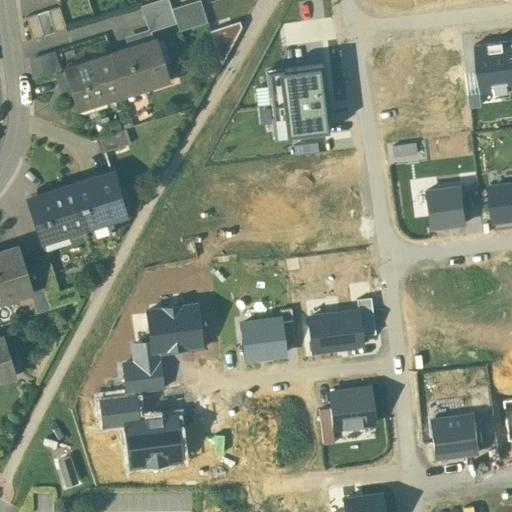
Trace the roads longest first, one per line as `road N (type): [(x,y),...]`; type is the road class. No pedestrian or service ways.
road 1 (residential): [(385,263),(351,35)]
road 2 (residential): [(395,361),(196,384)]
road 3 (residential): [(0,173),(15,131),(3,0)]
road 4 (residential): [(351,35),(511,13)]
road 5 (residential): [(406,470),(265,487)]
road 6 (residential): [(385,263),(511,247)]
